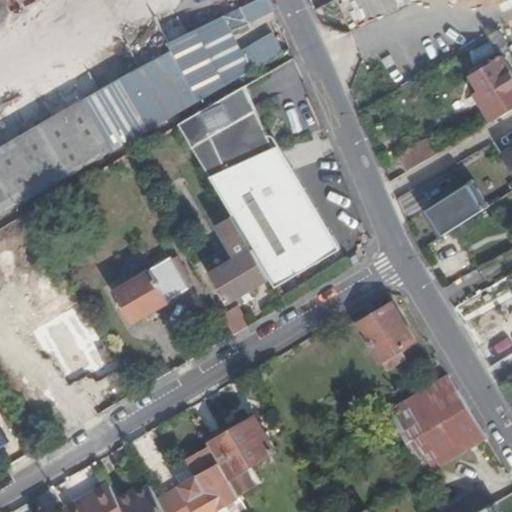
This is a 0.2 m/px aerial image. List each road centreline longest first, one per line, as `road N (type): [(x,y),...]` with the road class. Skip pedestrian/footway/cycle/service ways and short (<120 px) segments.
road 1 (residential): [(0,498),(409,256)]
road 2 (residential): [(409,256),(293,0)]
road 3 (residential): [(511,436),(409,256)]
road 4 (unknown): [(119,0),(0,54)]
